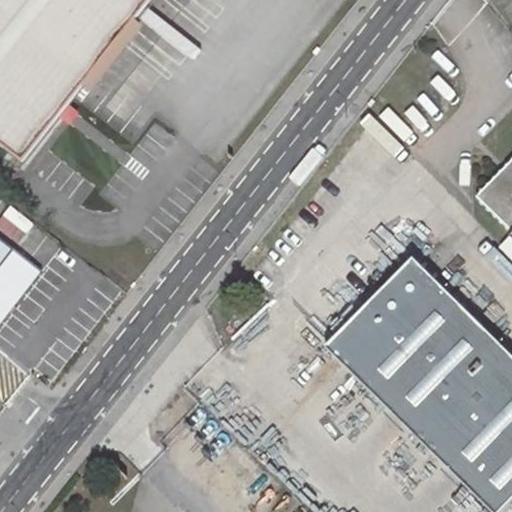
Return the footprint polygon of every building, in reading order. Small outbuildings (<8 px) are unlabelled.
[(0,0),(0,135),(24,154),(147,0),(0,0)] [(511,158),(478,193),(511,225),(511,158)] [(511,233),(503,243),(511,251),(511,233)] [(0,328),(42,274),(0,242),(0,328)] [(511,353),(416,256),(328,343),(494,511),(499,511),(511,499),(511,353)] [(177,402),(158,421),(185,447),(203,428),(177,402)] [(259,484),(215,440),(207,447),(252,491),(259,484)]
